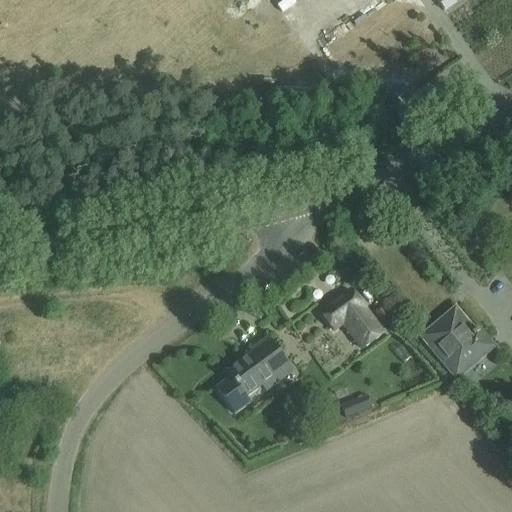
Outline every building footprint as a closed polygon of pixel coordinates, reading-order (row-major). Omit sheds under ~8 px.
[(433,0),(445,16),(468,0),(433,0)] [(343,325),(362,351),(382,336),(350,293),(320,315),(333,332),(343,325)] [(454,313),(423,339),(456,378),(491,349),(478,334),(479,334),(477,332),(473,335),(454,313)] [(229,380),(214,390),(234,417),(249,405),(245,400),(261,388),(265,394),(280,383),(273,374),(287,364),(268,338),(249,352),(251,355),(226,374),(229,380)] [(3,438),(3,452),(35,454),(35,439),(3,438)]
